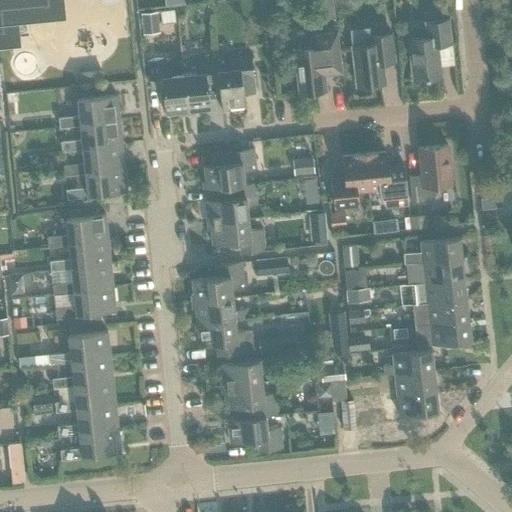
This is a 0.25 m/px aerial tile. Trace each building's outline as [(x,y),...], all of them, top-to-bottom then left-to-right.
[(0,0),(0,44),(20,42),(18,17),(64,12),(62,0),(0,0)] [(354,0),(335,0),(337,11),(355,9),(354,0)] [(447,0),(434,2),(435,16),(448,14),(447,0)] [(155,12),(140,14),(143,33),(159,32),(157,12),(155,12)] [(407,40),(412,80),(441,77),(437,44),(451,43),(448,19),(425,22),(427,37),(407,40)] [(369,27),(349,29),(356,86),(384,83),(382,63),(395,61),(391,33),(370,35),(369,27)] [(312,47),(293,49),(298,93),(326,90),(324,75),(341,73),(338,49),(336,32),(310,35),(312,47)] [(228,56),(230,68),(217,69),(217,70),(218,80),(218,82),(221,112),(233,111),(232,108),(247,107),(245,94),(254,93),(253,77),(250,53),(228,56)] [(218,82),(218,80),(217,70),(217,69),(216,57),(194,59),(195,72),(183,74),(187,114),(194,114),(194,112),(211,110),(208,83),(218,82)] [(182,113),(182,115),(187,114),(183,74),(173,74),(172,62),(149,64),(151,88),(162,87),(165,114),(182,113)] [(455,69),(444,70),(445,88),(456,87),(455,69)] [(80,125),(79,123),(119,118),(116,94),(77,98),(79,115),(58,118),(59,127),(80,125)] [(82,149),(82,147),(121,142),(119,118),(79,123),(80,125),(81,139),(61,141),(62,151),(82,149)] [(82,147),(82,149),(84,170),(124,166),(121,142),(82,147)] [(433,185),(451,184),(447,145),(418,147),(421,174),(409,176),(411,204),(424,202),(424,198),(434,197),(433,185)] [(233,185),(244,184),(242,171),(255,170),(253,148),(229,150),(231,162),(203,166),(205,181),(202,181),(203,189),(233,185)] [(375,153),(375,152),(364,153),(367,190),(380,189),(386,206),(407,204),(403,166),(388,168),(386,152),(375,153)] [(331,177),(334,208),(357,205),(356,191),(367,190),(364,153),(353,154),(353,155),(342,156),(344,176),(331,177)] [(294,175),(314,173),(312,158),(292,159),(294,175)] [(124,166),(84,170),(86,187),(66,189),(67,199),(88,197),(88,195),(126,191),(124,166)] [(315,178),(302,179),(304,191),(317,189),(315,178)] [(206,216),(206,222),(247,218),(246,205),(259,204),(257,182),(244,184),(233,185),(234,197),(207,200),(208,215),(206,216)] [(483,206),(495,205),(493,195),(482,196),(483,206)] [(324,212),(309,214),(311,242),(327,240),(324,212)] [(48,247),(68,245),(68,242),(107,238),(104,213),(65,218),(67,235),(47,237),(48,247)] [(397,229),(410,228),(409,216),(409,215),(396,216),(396,218),(397,229)] [(415,216),(409,216),(410,228),(416,227),(426,226),(427,226),(426,215),(415,216)] [(249,230),(247,218),(206,222),(207,229),(210,229),(212,244),(239,241),(241,253),(264,251),(262,229),(249,230)] [(396,218),(387,219),(389,231),(397,230),(397,229),(396,218)] [(403,253),(404,263),(461,257),(459,236),(419,241),(421,251),(403,253)] [(71,269),(70,266),(110,262),(107,238),(68,242),(68,245),(69,259),(49,261),(50,271),(71,269)] [(357,244),(341,245),(343,266),(359,265),(357,244)] [(29,250),(13,252),(14,263),(15,266),(31,264),(29,250)] [(256,276),(288,273),(287,256),(255,259),(256,276)] [(413,283),(464,278),(461,257),(404,263),(404,264),(407,263),(409,283),(413,283)] [(70,266),(71,269),(72,283),(52,285),(53,295),(73,293),(73,290),(112,286),(110,262),(70,266)] [(190,295),(191,302),(232,297),(231,285),(244,284),(241,262),(218,264),(219,276),(191,279),(193,294),(190,295)] [(29,273),(8,276),(10,294),(18,293),(23,287),(23,284),(31,283),(29,273)] [(416,303),(466,298),(464,278),(413,283),(416,303)] [(115,310),(112,286),(73,290),(73,293),(75,307),(54,309),(55,319),(77,316),(77,314),(115,310)] [(370,301),(369,287),(346,289),(348,303),(370,301)] [(246,309),(233,310),(232,297),(191,302),(192,309),(194,308),(196,323),(234,320),(247,318),(246,309)] [(414,324),(468,319),(466,298),(416,303),(416,304),(412,304),(414,324)] [(362,309),(347,311),(348,324),(363,322),(363,315),(369,314),(368,309),(362,310),(362,309)] [(328,311),(333,354),(348,352),(343,310),(328,311)] [(24,316),(12,318),(13,328),(26,327),(24,316)] [(8,318),(0,318),(0,335),(10,335),(8,318)] [(416,345),(470,340),(468,319),(414,324),(416,345)] [(249,330),(235,332),(234,320),(196,323),(193,323),(194,330),(197,330),(198,345),(215,344),(217,356),(251,352),(249,330)] [(71,362),(70,359),(109,355),(107,331),(68,335),(70,353),(49,355),(49,356),(50,364),(50,365),(71,362)] [(351,349),(365,348),(364,335),(350,336),(351,349)] [(279,336),(257,338),(259,349),(280,347),(279,336)] [(384,374),(394,373),(433,369),(431,348),(391,352),(392,364),(383,365),(384,374)] [(47,354),(34,356),(35,365),(35,366),(50,365),(50,364),(49,356),(49,355),(49,354),(47,354)] [(109,355),(70,359),(71,362),(72,376),(52,378),(53,388),(73,386),(73,383),(112,379),(109,355)] [(330,355),(318,357),(320,367),(331,365),(332,365),(331,355),(330,355)] [(222,379),(219,379),(220,386),(261,381),(260,369),(272,367),(271,357),(220,363),(222,379)] [(341,378),(339,365),(332,365),(331,365),(320,367),(321,381),(341,378)] [(396,394),(436,390),(433,369),(394,373),(396,394)] [(75,408),(115,403),(112,379),(73,383),(73,386),(75,400),(54,402),(55,412),(76,410),(75,408)] [(254,417),(265,415),(265,416),(278,414),(275,392),(263,394),(261,381),(220,386),(221,393),(224,393),(225,408),(253,405),(254,416),(254,417)] [(329,382),(316,383),(318,397),(331,396),(329,382)] [(398,415),(438,411),(436,390),(396,394),(398,415)] [(354,400),(341,401),(343,430),(356,429),(354,400)] [(57,426),(58,436),(78,434),(78,432),(117,427),(115,403),(75,408),(76,410),(77,424),(57,426)] [(318,429),(334,427),(333,410),(317,411),(318,429)] [(279,427),(266,428),(265,416),(265,415),(254,417),(254,416),(224,420),(225,427),(227,427),(229,443),(257,439),(258,451),(282,449),(279,427)] [(78,432),(78,434),(80,448),(60,450),(61,460),(82,457),(82,455),(120,451),(117,427),(78,432)] [(49,436),(39,438),(40,446),(50,445),(49,436)] [(22,464),(10,465),(11,483),(24,482),(22,464)]
